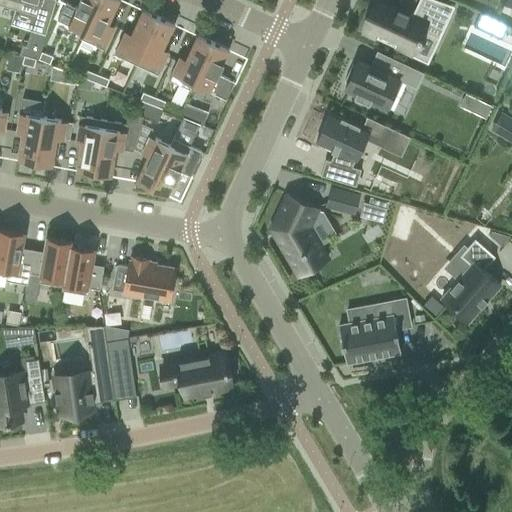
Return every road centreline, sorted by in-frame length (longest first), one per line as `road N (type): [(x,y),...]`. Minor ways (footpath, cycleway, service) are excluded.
road 1 (residential): [(321,401),(0,460)]
road 2 (residential): [(225,233),(0,195)]
road 3 (residential): [(225,233),(309,46)]
road 4 (residential): [(321,401),(225,233)]
road 5 (residential): [(417,483),(443,410),(511,327)]
road 6 (unclassified): [(382,508),(321,401)]
